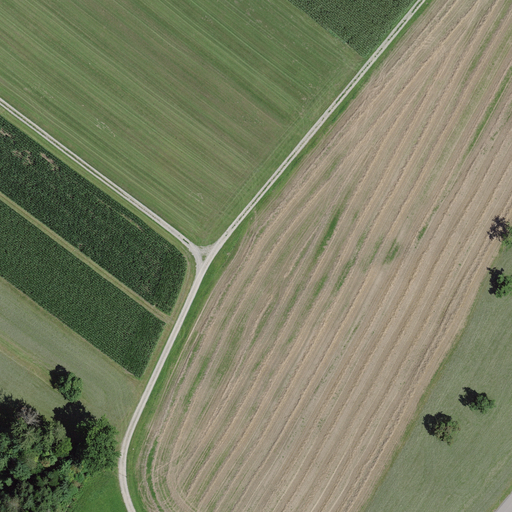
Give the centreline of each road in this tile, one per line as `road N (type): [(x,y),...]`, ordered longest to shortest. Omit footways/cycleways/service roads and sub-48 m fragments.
road 1 (track): [(403,0),(212,235),(119,454),(140,511)]
road 2 (track): [(0,86),(211,239)]
